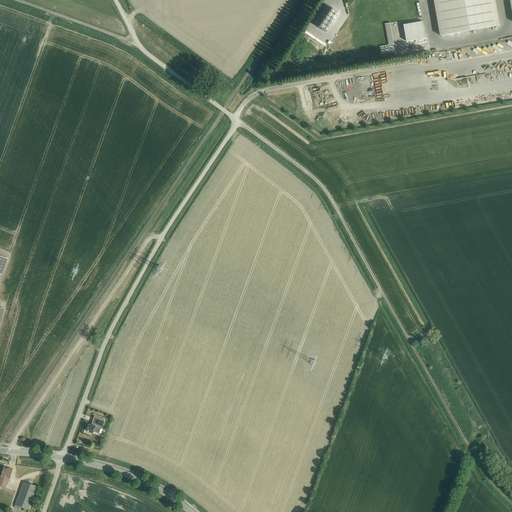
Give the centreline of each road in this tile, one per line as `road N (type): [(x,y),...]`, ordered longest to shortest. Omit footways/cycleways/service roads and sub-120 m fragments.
road 1 (unclassified): [(159,239),(238,121),(141,49),(114,0)]
road 2 (track): [(238,121),(326,194),(408,342)]
road 3 (unclassified): [(11,450),(146,240),(159,239)]
road 4 (unclassified): [(62,457),(108,334),(159,239)]
road 5 (secondary): [(190,511),(154,486),(62,457)]
road 6 (track): [(135,41),(15,0)]
